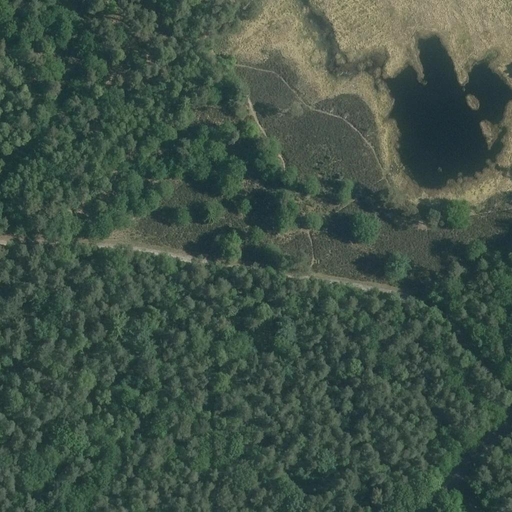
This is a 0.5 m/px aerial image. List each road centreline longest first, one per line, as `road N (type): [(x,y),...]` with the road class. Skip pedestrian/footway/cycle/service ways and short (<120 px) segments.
road 1 (track): [(511,390),(463,325),(384,293),(167,256),(0,243)]
road 2 (track): [(511,425),(424,511)]
